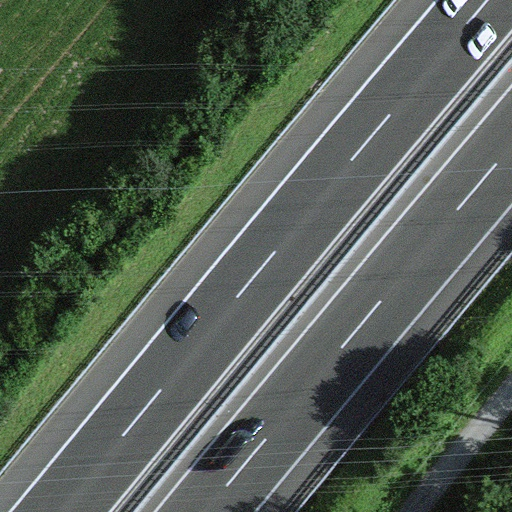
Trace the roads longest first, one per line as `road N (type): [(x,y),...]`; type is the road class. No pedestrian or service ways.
road 1 (motorway): [(490,0),(55,511)]
road 2 (motorway): [(212,511),(511,159)]
